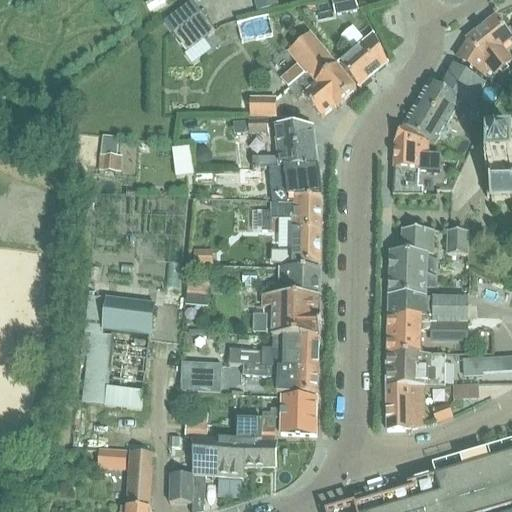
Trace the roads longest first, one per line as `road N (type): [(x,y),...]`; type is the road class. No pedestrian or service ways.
road 1 (residential): [(348,469),(353,153),(419,59),(431,28)]
road 2 (residential): [(348,469),(437,445),(511,409)]
